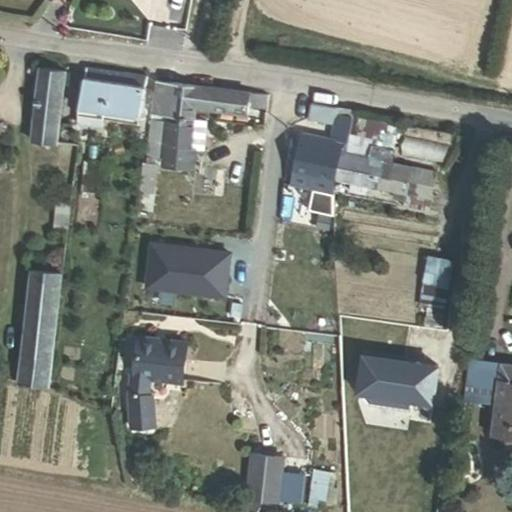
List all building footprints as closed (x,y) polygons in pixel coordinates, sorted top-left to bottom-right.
[(108,112),(140,118),(147,79),(89,69),(80,126),(105,130),(108,112)] [(34,143),(59,146),(68,74),(43,71),(34,143)] [(264,113),(265,98),(251,96),(159,84),(155,115),(197,120),(199,110),(248,116),(249,111),(264,113)] [(350,148),(356,120),(358,111),(315,102),(311,124),(335,129),(333,142),(304,136),(294,188),(335,196),(337,182),(343,155),(344,147),(350,148)] [(138,219),(154,222),(161,170),(191,174),(197,120),(155,115),(149,164),(145,164),(138,219)] [(392,147),(387,146),(391,126),(356,120),(350,148),(344,147),(343,155),(384,163),(385,153),(391,154),(392,147)] [(450,144),(410,136),(406,157),(446,165),(450,144)] [(103,205),(104,201),(108,165),(101,164),(102,156),(88,154),(84,194),(98,195),(97,205),(103,205)] [(364,193),(365,188),(408,196),(406,206),(433,211),(440,174),(384,163),(343,155),(337,182),(353,185),(352,191),(364,193)] [(200,199),(216,200),(218,180),(224,180),(225,173),(203,171),(200,199)] [(102,222),(129,225),(132,199),(110,197),(110,202),(104,201),(103,205),(102,222)] [(57,230),(69,231),(72,206),(59,205),(57,230)] [(233,256),(155,246),(150,291),(227,300),(233,256)] [(21,386),(51,389),(64,274),(34,271),(21,386)] [(431,325),(448,327),(454,288),(437,286),(431,325)] [(134,379),(132,397),(133,430),(156,430),(156,400),(151,399),(154,382),(186,386),(192,345),(143,339),(138,380),(134,379)] [(367,355),(360,396),(369,408),(411,414),(413,400),(435,403),(440,370),(417,366),(417,371),(404,369),(405,361),(367,355)] [(494,437),(511,439),(511,366),(473,361),(468,403),(498,407),(494,437)] [(277,500),(283,458),(253,454),(248,496),(277,500)] [(323,499),(328,473),(314,471),(310,497),(323,499)]
